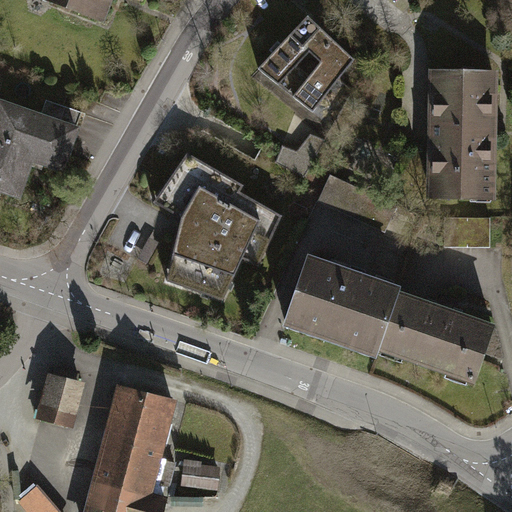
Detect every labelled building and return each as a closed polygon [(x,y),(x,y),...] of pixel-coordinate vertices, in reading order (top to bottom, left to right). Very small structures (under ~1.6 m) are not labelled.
[(50,0),(103,21),(111,0),(50,0)] [(287,91),(315,112),(356,63),(311,19),(261,71),(287,91)] [(432,66),(428,192),(495,194),(497,133),(498,68),(432,66)] [(206,132),(189,156),(245,188),(241,194),(284,217),(297,191),(332,126),(315,112),(287,91),(261,143),(265,145),(261,153),(256,161),(206,132)] [(0,99),(0,189),(18,196),(31,156),(62,167),(81,110),(47,99),(42,113),(0,99)] [(183,290),(225,304),(249,251),(266,257),(284,217),(241,194),(245,188),(189,156),(160,197),(173,205),(168,213),(183,220),(171,274),(186,280),(183,290)] [(332,171),(318,201),(386,233),(400,203),(332,171)] [(490,217),(443,218),(443,251),(490,251),(490,217)] [(307,259),(283,328),(377,361),(378,356),(399,297),(401,291),(307,259)] [(399,297),(378,356),(474,389),(494,329),(399,297)] [(48,369),(36,416),(72,426),(85,378),(48,369)] [(177,397),(115,382),(84,511),(163,511),(167,497),(153,493),(177,397)] [(430,463),(392,443),(375,475),(413,495),(430,463)] [(223,491),(226,465),(188,460),(185,487),(223,491)] [(19,505),(24,511),(61,511),(40,487),(19,505)]
